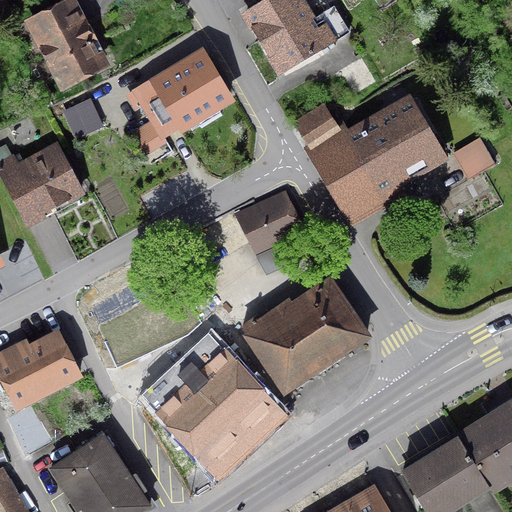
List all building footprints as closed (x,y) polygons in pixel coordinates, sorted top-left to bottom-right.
[(0,0),(0,13),(11,9),(6,0),(0,0)] [(309,27),(293,0),(265,0),(244,12),(281,73),(347,33),(331,8),(315,16),(319,21),(309,27)] [(95,52),(93,51),(78,21),(76,23),(66,3),(28,22),(62,87),(86,74),(84,69),(89,66),(93,66),(96,64),(98,61),(99,58),(98,55),(95,52)] [(225,98),(202,59),(158,86),(155,85),(152,80),(127,95),(135,109),(142,105),(152,122),(130,136),(138,149),(159,135),(161,137),(225,98)] [(392,183),(442,155),(412,104),(348,140),(336,120),(332,123),(322,106),(294,125),(308,147),(303,150),(339,210),(391,180),(392,183)] [(77,143),(102,131),(90,107),(66,119),(77,143)] [(495,164),(482,144),(456,160),(469,180),(495,164)] [(0,165),(0,178),(22,220),(79,190),(58,152),(19,172),(12,159),(0,165)] [(254,253),(301,232),(283,195),(252,208),(253,209),(235,217),(254,253)] [(282,392),(364,337),(327,282),(258,328),(252,320),(240,329),(282,392)] [(203,465),(270,403),(206,333),(138,394),(203,465)] [(0,384),(12,408),(77,374),(57,336),(28,351),(25,346),(16,351),(13,346),(0,352),(0,384)] [(488,490),(511,475),(511,404),(510,406),(499,406),(494,416),(457,439),(486,487),(488,490)] [(76,511),(138,511),(147,506),(100,435),(49,469),(76,511)] [(423,511),(444,511),(486,487),(457,439),(400,474),(423,511)] [(22,511),(0,473),(0,511),(22,511)] [(389,511),(377,490),(374,492),(377,498),(354,511),(389,511)]
